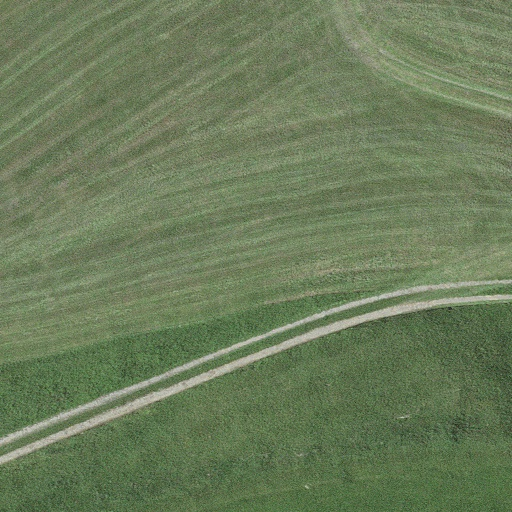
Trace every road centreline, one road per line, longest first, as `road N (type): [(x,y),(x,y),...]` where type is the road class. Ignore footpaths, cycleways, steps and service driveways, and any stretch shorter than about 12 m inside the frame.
road 1 (track): [(511,288),(314,314),(0,443)]
road 2 (track): [(336,0),(345,23),(385,62),(511,104)]
